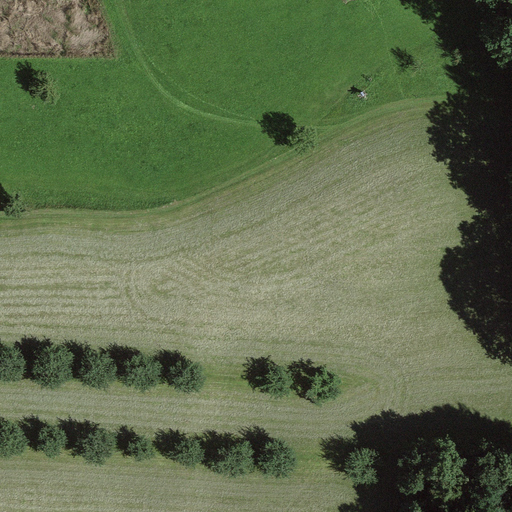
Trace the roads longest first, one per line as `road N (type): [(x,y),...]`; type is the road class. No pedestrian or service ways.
road 1 (track): [(328,130),(196,203),(151,216),(0,215)]
road 2 (track): [(120,0),(151,69),(191,108),(250,124),(328,130)]
road 3 (track): [(511,108),(430,102),(328,130)]
